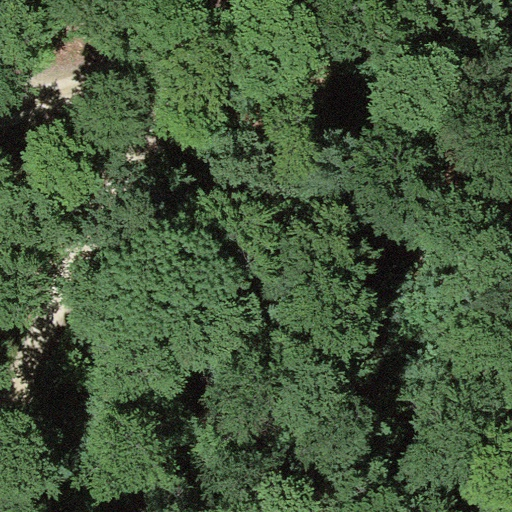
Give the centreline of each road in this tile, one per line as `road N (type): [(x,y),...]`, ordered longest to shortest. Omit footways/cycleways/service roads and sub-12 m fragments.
road 1 (track): [(241,0),(205,28),(0,400)]
road 2 (track): [(0,104),(205,28)]
